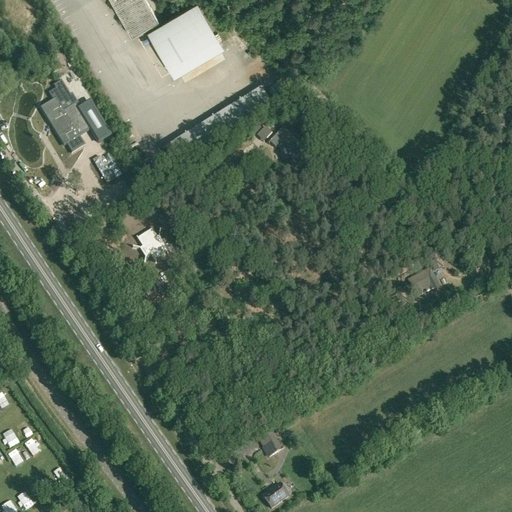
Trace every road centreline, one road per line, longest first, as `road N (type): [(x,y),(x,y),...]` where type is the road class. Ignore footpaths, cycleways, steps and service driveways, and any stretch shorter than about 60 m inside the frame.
road 1 (unclassified): [(236,511),(0,141)]
road 2 (secondary): [(208,511),(0,207)]
road 3 (track): [(287,62),(511,288)]
road 4 (unclassified): [(140,511),(0,309)]
